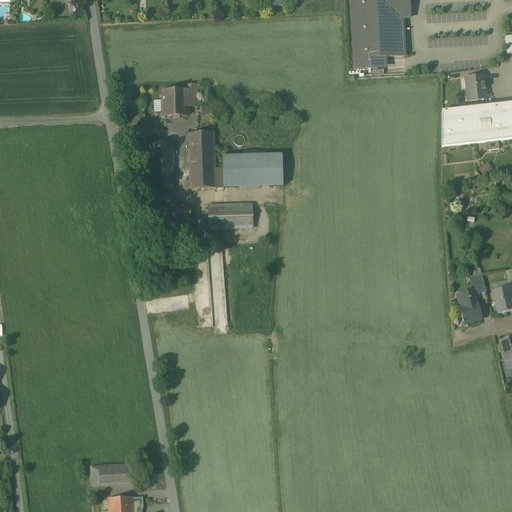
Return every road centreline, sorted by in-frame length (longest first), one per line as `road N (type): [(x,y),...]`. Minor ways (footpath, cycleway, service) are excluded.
road 1 (residential): [(173,511),(109,124)]
road 2 (residential): [(0,343),(20,511)]
road 3 (residential): [(109,124),(88,0)]
